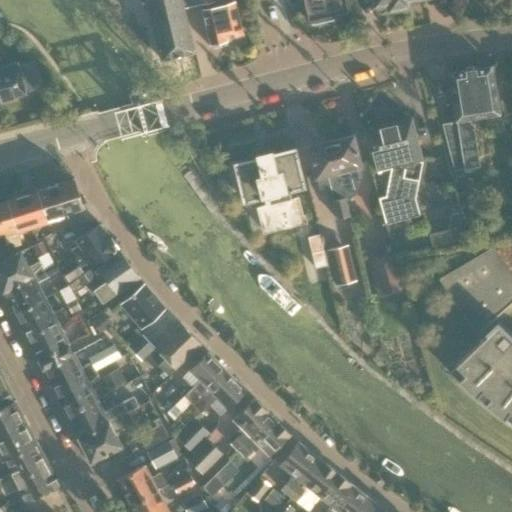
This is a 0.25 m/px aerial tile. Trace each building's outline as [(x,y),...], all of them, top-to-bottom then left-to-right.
[(194,50),(181,0),(145,0),(161,59),(194,50)] [(299,0),(300,0),(303,0),(308,19),(309,21),(310,22),(312,23),(313,23),(314,24),(315,23),(334,19),(333,13),(348,10),(345,0),(299,0)] [(405,0),(374,0),(375,4),(388,2),(389,8),(407,5),(405,0)] [(242,34),(234,2),(202,9),(211,48),(228,44),(226,37),(242,34)] [(0,99),(26,93),(25,90),(40,86),(33,61),(18,65),(17,61),(0,65),(0,99)] [(499,114),(492,68),(492,66),(475,69),(475,68),(466,69),(466,70),(449,73),(449,75),(456,120),(442,122),(454,169),(479,165),(472,118),(499,114)] [(419,212),(415,198),(422,160),(420,160),(410,120),(366,131),(376,171),(390,168),(385,195),(378,197),(385,221),(419,212)] [(345,197),(355,194),(352,181),(363,178),(352,135),(330,140),(345,197)] [(345,197),(330,140),(309,145),(319,188),(330,186),(333,200),(337,218),(349,215),(345,197)] [(298,196),(291,198),(289,191),(306,187),(296,147),(233,162),(242,201),(263,196),(265,204),(256,207),(259,220),(254,221),(257,232),(262,231),(263,234),(307,223),(305,214),(303,214),(298,196)] [(37,190),(47,222),(68,216),(67,213),(87,207),(84,197),(81,198),(74,178),(37,190)] [(17,232),(47,222),(37,190),(6,199),(17,232)] [(4,236),(17,232),(6,199),(0,201),(0,234),(3,234),(4,236)] [(116,250),(115,248),(117,247),(111,236),(108,238),(99,224),(76,239),(79,244),(72,249),(81,266),(90,261),(92,265),(116,250)] [(432,246),(464,237),(460,225),(428,234),(432,246)] [(327,265),(319,233),(307,236),(315,268),(327,265)] [(41,242),(33,246),(38,257),(46,253),(41,242)] [(356,280),(348,244),(327,249),(335,285),(356,280)] [(511,338),(497,324),(493,327),(489,323),(511,302),(511,276),(496,255),(493,249),(443,279),(448,287),(466,312),(480,328),(478,330),(479,331),(484,327),(488,332),(450,369),(449,368),(447,370),(476,396),(504,418),(511,423),(511,338)] [(0,286),(2,291),(43,269),(52,264),(46,253),(38,257),(39,261),(28,267),(20,251),(0,261),(0,286)] [(139,277),(127,261),(121,252),(98,268),(94,271),(97,275),(101,272),(106,280),(93,290),(102,303),(139,277)] [(403,289),(392,252),(371,258),(382,295),(403,289)] [(83,272),(75,259),(60,268),(69,281),(83,272)] [(14,313),(44,297),(36,283),(47,277),(43,269),(2,291),(14,313)] [(95,277),(89,270),(78,278),(83,285),(95,277)] [(68,284),(64,275),(54,280),(59,289),(68,284)] [(141,327),(164,308),(144,284),(121,303),(141,327)] [(26,337),(67,315),(63,307),(52,312),(44,297),(14,313),(26,337)] [(80,308),(75,299),(66,303),(71,312),(80,308)] [(112,322),(105,312),(92,322),(99,332),(112,322)] [(53,352),(68,344),(60,329),(71,323),(67,315),(26,337),(42,367),(43,368),(58,360),(53,352)] [(175,368),(200,343),(180,323),(155,348),(166,358),(158,365),(167,375),(175,367),(175,368)] [(128,346),(141,360),(154,347),(141,334),(128,346)] [(105,348),(89,357),(96,369),(120,356),(114,343),(105,348)] [(80,367),(70,348),(68,344),(53,352),(58,360),(43,368),(55,391),(95,370),(91,361),(80,367)] [(193,405),(227,370),(208,352),(189,370),(199,380),(168,412),(173,418),(189,402),(193,405)] [(126,381),(118,367),(99,378),(107,392),(126,381)] [(66,414),(96,398),(88,383),(99,377),(95,370),(55,391),(66,414)] [(227,370),(193,405),(201,414),(217,398),(227,408),(245,390),(227,370)] [(3,379),(0,380),(0,407),(14,400),(3,379)] [(122,400),(128,411),(138,406),(132,395),(122,400)] [(66,414),(79,437),(128,411),(122,400),(103,411),(96,398),(66,414)] [(231,444),(237,451),(272,416),(254,398),(233,419),(247,433),(244,435),(242,433),(231,444)] [(0,434),(25,421),(16,404),(0,412),(0,434)] [(128,411),(79,437),(91,461),(121,445),(114,433),(134,422),(128,411)] [(168,435),(158,416),(153,419),(156,425),(138,434),(145,447),(168,435)] [(237,451),(244,457),(254,446),(252,444),(255,441),(268,455),(289,434),(272,416),(237,451)] [(177,437),(191,451),(209,432),(195,418),(177,437)] [(25,421),(0,434),(0,451),(2,455),(34,438),(25,421)] [(187,458),(202,473),(222,453),(207,438),(187,458)] [(176,457),(167,440),(147,451),(155,468),(176,457)] [(0,486),(1,488),(47,464),(36,442),(4,458),(11,473),(0,478),(0,486)] [(288,494),(318,457),(298,442),(280,465),(295,477),(292,480),(290,478),(281,489),(288,494)] [(318,457),(288,494),(295,500),(307,510),(319,495),(337,472),(318,457)] [(47,464),(1,488),(5,495),(19,488),(25,500),(26,501),(27,501),(29,501),(56,487),(57,486),(58,485),(57,483),(47,464)] [(150,476),(144,464),(117,478),(131,503),(157,490),(166,485),(159,472),(150,476)] [(337,511),(356,488),(337,472),(319,495),(333,507),(331,510),(328,508),(325,511),(337,511)] [(176,492),(195,483),(190,474),(172,484),(176,492)] [(212,495),(224,484),(214,474),(203,486),(212,495)] [(270,484),(260,476),(247,493),(257,501),(270,484)] [(264,499),(275,507),(284,496),(273,487),(264,499)] [(356,488),(337,511),(368,511),(376,503),(356,488)] [(169,511),(157,490),(131,503),(135,511),(169,511)] [(196,511),(206,507),(200,495),(183,504),(186,511),(196,511)] [(214,506),(220,511),(225,511),(231,507),(222,498),(214,506)] [(291,511),(294,509),(283,500),(272,511),(291,511)]
